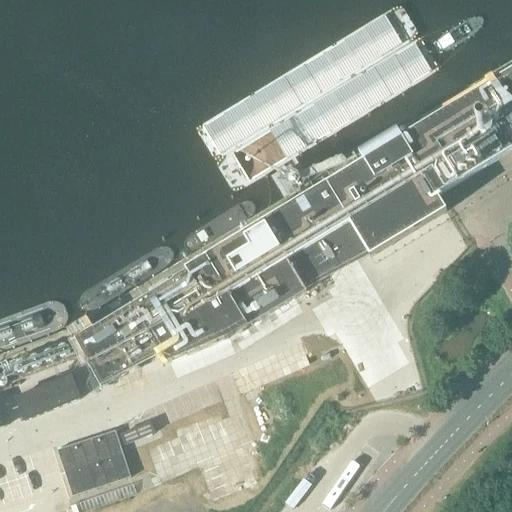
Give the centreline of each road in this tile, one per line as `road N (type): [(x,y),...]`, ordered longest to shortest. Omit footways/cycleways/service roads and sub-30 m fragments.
road 1 (unclassified): [(0,453),(324,320),(486,214)]
road 2 (secondary): [(403,511),(511,386)]
